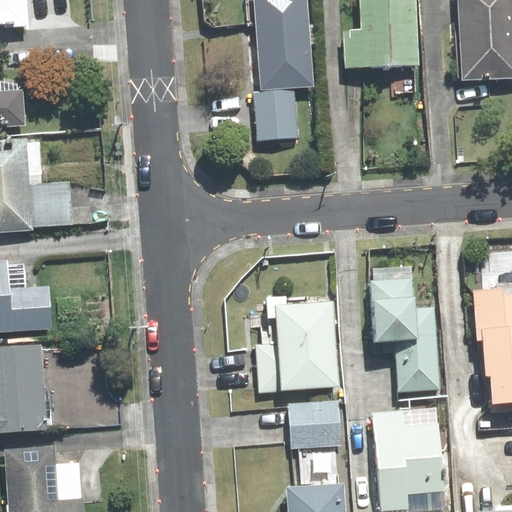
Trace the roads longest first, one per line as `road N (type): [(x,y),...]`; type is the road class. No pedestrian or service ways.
road 1 (residential): [(511,199),(164,226)]
road 2 (residential): [(164,226),(184,511)]
road 3 (residential): [(148,0),(164,226)]
